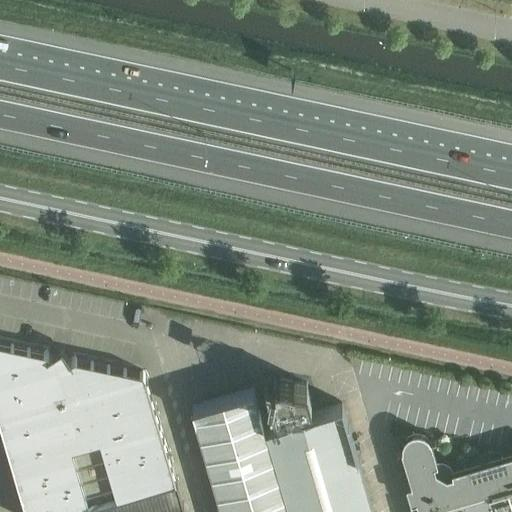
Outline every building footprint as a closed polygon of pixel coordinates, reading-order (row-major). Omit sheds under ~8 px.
[(112,511),(108,498),(67,356),(48,352),(46,349),(0,339),(0,419),(27,511),(112,511)] [(67,356),(108,498),(112,511),(185,511),(145,373),(143,370),(74,355),(71,357),(67,356)] [(269,385),(279,419),(290,416),(287,406),(311,398),(306,381),(279,376),(269,385)] [(191,404),(222,511),(292,511),(267,423),(265,423),(253,385),(191,404)] [(373,511),(341,401),(290,416),(279,419),(267,423),(292,511),(373,511)] [(442,459),(436,459),(433,460),(424,436),(421,433),(417,432),(413,432),(410,434),(407,437),(405,441),(405,445),(397,448),(398,449),(402,447),(412,482),(406,483),(411,498),(416,496),(419,508),(414,509),(414,511),(511,511),(511,454),(454,471),(453,467),(449,463),(442,459)]
